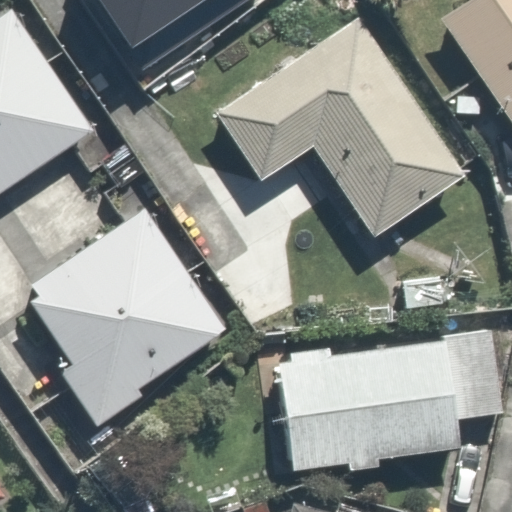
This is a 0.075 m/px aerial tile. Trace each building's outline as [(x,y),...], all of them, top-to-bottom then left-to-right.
[(511,0),(450,0),(429,15),(511,133),(511,0)] [(366,22),(213,117),(247,172),(301,138),(362,235),(460,173),(366,22)] [(0,375),(66,467),(116,431),(100,407),(214,326),(0,28),(0,375)] [(483,314),(264,342),(279,459),(454,436),(451,417),(495,411),(483,314)] [(337,511),(279,493),(273,511),(337,511)]
